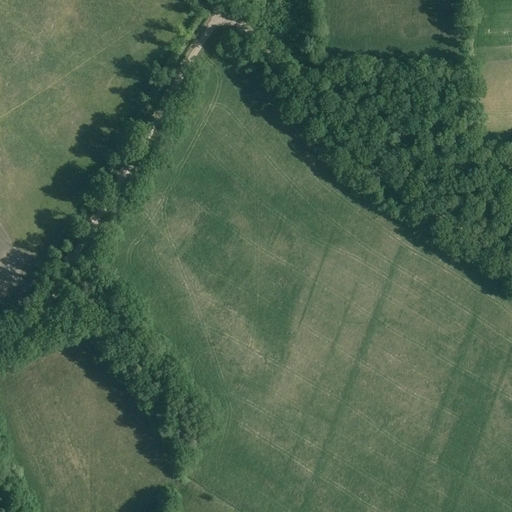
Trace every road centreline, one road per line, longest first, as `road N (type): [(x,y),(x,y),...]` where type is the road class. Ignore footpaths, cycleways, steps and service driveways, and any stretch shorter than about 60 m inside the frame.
road 1 (track): [(228,0),(58,285),(30,326),(0,342)]
road 2 (track): [(215,0),(363,159),(511,261)]
